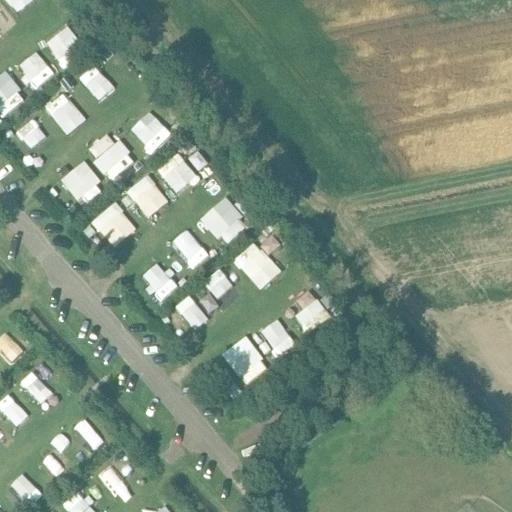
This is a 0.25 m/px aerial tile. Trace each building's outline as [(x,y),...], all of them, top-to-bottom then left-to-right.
[(177,124),(171,130),(177,136),(184,130),(177,124)] [(12,138),(5,144),(11,151),(18,146),(12,138)] [(103,140),(91,151),(98,159),(110,149),(103,140)] [(190,147),(182,153),(189,163),(197,157),(190,147)] [(129,197),(121,203),(126,210),(134,204),(129,197)] [(73,208),(67,212),(73,220),(79,216),(73,208)] [(253,213),(243,221),(251,230),(260,222),(253,213)] [(89,228),(83,234),(89,241),(96,235),(89,228)] [(265,231),(257,238),(262,244),(270,237),(265,231)] [(209,270),(202,276),(209,283),(215,277),(209,270)] [(170,318),(165,322),(173,331),(177,327),(170,318)] [(235,386),(226,393),(233,403),(243,396),(235,386)]
